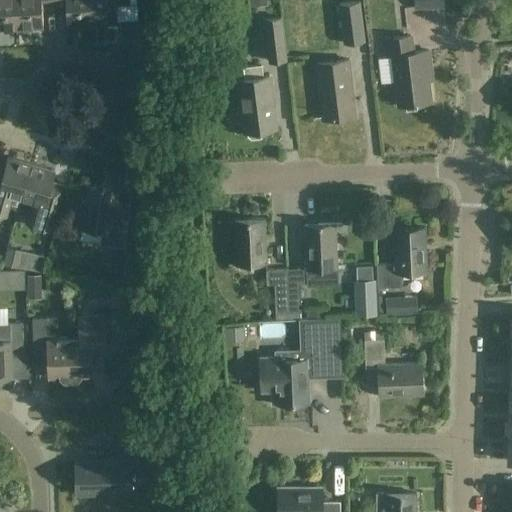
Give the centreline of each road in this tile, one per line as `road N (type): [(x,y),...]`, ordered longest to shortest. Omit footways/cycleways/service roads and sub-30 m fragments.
road 1 (residential): [(463,440),(472,169)]
road 2 (residential): [(218,182),(472,169)]
road 3 (residential): [(236,444),(463,440)]
road 4 (residential): [(36,92),(41,116),(59,132),(83,134),(104,122),(114,100),(109,76),(91,60),(66,57),(45,70)]
road 5 (residential): [(472,169),(484,0)]
